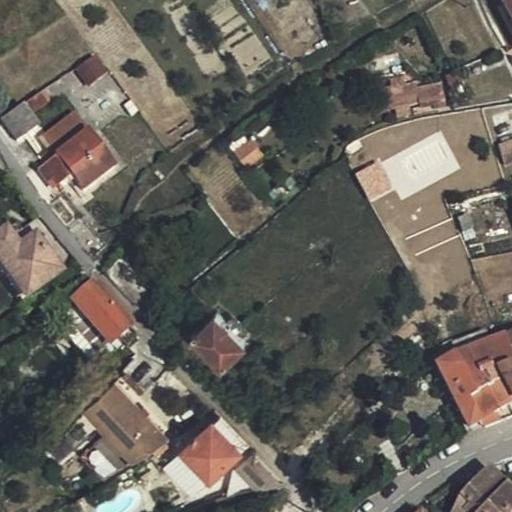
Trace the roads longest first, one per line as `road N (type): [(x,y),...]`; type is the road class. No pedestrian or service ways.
road 1 (residential): [(320,511),(87,267),(0,154)]
road 2 (unclassified): [(385,511),(427,478),(511,437)]
